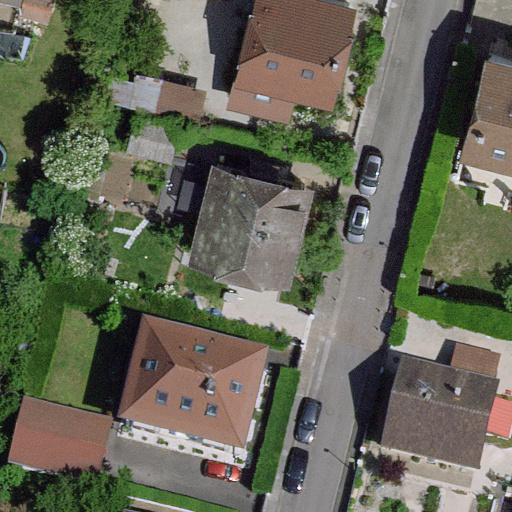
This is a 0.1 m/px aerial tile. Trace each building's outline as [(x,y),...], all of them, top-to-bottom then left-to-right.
[(264,0),(243,87),(283,97),(328,108),(349,19),(270,0),(264,0)] [(511,151),(511,56),(493,52),(470,141),(511,151)] [(199,126),(207,92),(139,75),(137,85),(111,78),(105,102),(199,126)] [(281,109),(283,97),(243,87),(241,99),(281,109)] [(132,150),(173,160),(180,129),(139,119),(132,150)] [(222,163),(200,248),(285,270),(307,185),(222,163)] [(263,369),(153,340),(131,426),(240,455),(263,369)] [(453,366),(450,380),(490,390),(493,374),(497,360),(456,351),(453,366)] [(471,466),(490,390),(450,380),(406,370),(388,445),(471,466)] [(31,401),(24,431),(82,445),(89,415),(31,401)] [(112,421),(89,415),(82,445),(75,475),(97,480),(112,421)] [(24,431),(16,461),(75,475),(82,445),(24,431)]
